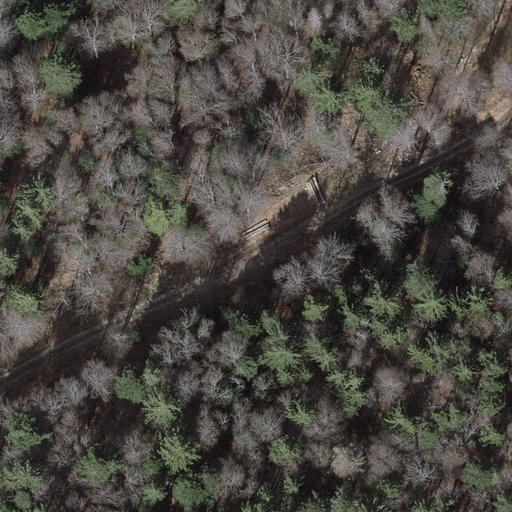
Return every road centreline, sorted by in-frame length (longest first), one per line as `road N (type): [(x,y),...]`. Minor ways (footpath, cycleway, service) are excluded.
road 1 (track): [(0,389),(336,203),(463,144),(511,108)]
road 2 (track): [(511,4),(447,97),(336,203)]
